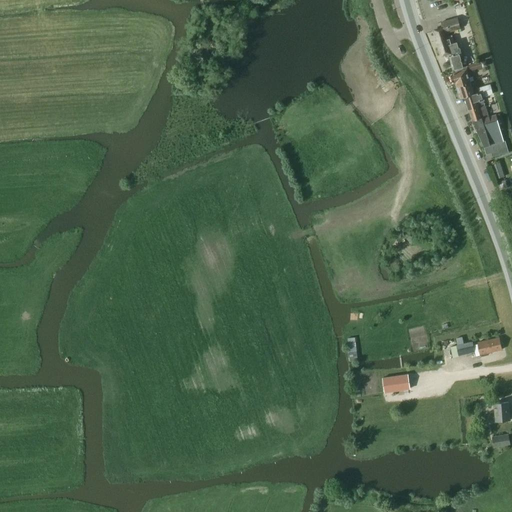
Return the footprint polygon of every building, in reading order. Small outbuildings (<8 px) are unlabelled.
[(443,56),(444,55),(445,58),(449,57),(452,70),(454,70),(463,67),(460,54),(459,54),(461,53),(460,47),(458,48),(457,42),(454,43),(452,35),(446,37),(445,34),(461,29),(458,17),(440,22),(442,27),(435,29),(438,40),(440,47),(443,56)] [(463,67),(454,70),(455,72),(456,72),(466,69),(467,70),(468,69),(469,72),(481,68),(480,63),(480,62),(469,66),(467,66),(463,67)] [(456,87),(471,83),(467,70),(466,69),(456,72),(455,72),(452,73),(451,74),(450,76),(451,82),(455,83),(456,87)] [(490,85),(473,90),(471,83),(456,87),(460,99),(464,97),(492,90),(490,85)] [(493,95),(492,90),(464,97),(468,110),(469,110),(469,111),(478,108),(477,103),(484,101),(483,97),(493,95)] [(478,108),(469,111),(472,121),(481,118),(483,123),(492,120),(493,122),(497,120),(496,115),(495,114),(489,116),(486,106),(478,108)] [(472,121),(471,121),(472,122),(474,126),(476,130),(478,134),(485,132),(486,135),(496,132),(496,133),(501,131),(498,124),(497,120),(493,122),(492,120),(483,123),(481,118),(472,121)] [(485,132),(478,134),(479,137),(484,147),(486,154),(499,151),(499,150),(497,143),(503,142),(503,141),(504,141),(501,131),(496,133),(496,132),(486,135),(485,132)] [(504,177),(500,163),(493,165),(497,179),(504,177)] [(507,188),(505,180),(497,182),(499,191),(507,188)] [(459,356),(475,352),(476,357),(480,356),(481,357),(489,355),(488,353),(502,350),(499,338),(477,343),(478,344),(473,345),(473,342),(457,345),(459,356)] [(465,369),(466,379),(473,378),(471,368),(465,369)] [(410,375),(393,377),(394,388),(412,385),(410,375)] [(494,403),(494,404),(486,404),(486,413),(494,412),(495,422),(510,420),(509,402),(494,403)] [(493,437),(494,447),(510,445),(508,435),(493,437)]
